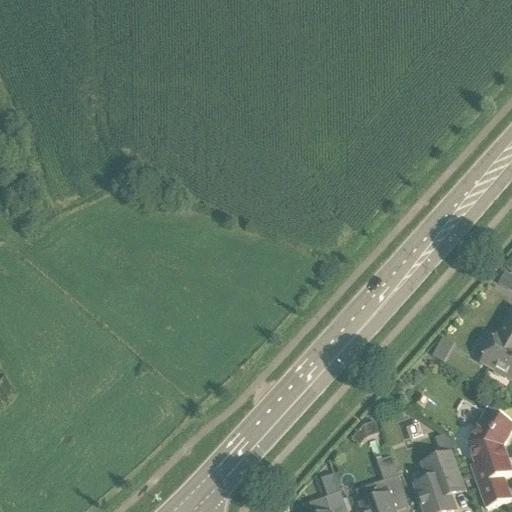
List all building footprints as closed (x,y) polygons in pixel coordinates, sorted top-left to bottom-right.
[(511,292),(511,277),(506,274),(499,285),(511,292)] [(482,365),(511,381),(511,317),(501,337),(499,336),(482,365)] [(444,365),(448,359),(437,353),(434,358),(444,365)] [(511,472),(503,449),(511,434),(511,424),(489,412),(469,446),(477,467),(473,468),(488,511),(511,503),(504,481),(511,477),(511,472)] [(363,427),(368,440),(380,436),(375,423),(363,427)] [(467,493),(463,484),(453,455),(446,436),(437,440),(443,459),(420,467),(426,483),(415,488),(423,511),(457,511),(452,499),(467,493)] [(382,477),(397,472),(393,459),(378,464),(382,477)] [(359,499),(363,511),(403,511),(410,510),(399,478),(375,487),(377,493),(359,499)] [(316,504),(318,511),(347,511),(342,495),(316,504)]
